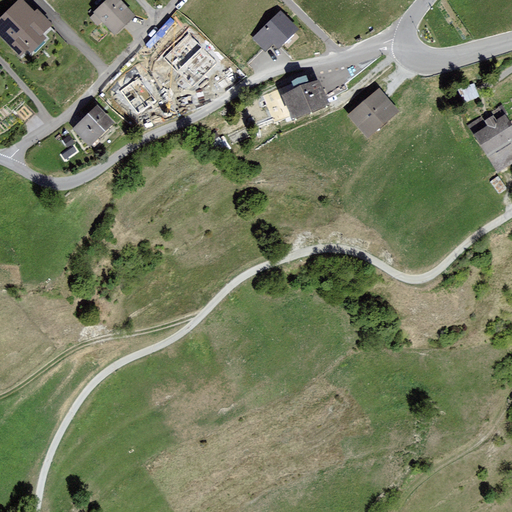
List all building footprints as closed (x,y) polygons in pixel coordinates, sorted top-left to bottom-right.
[(21,0),(19,0),(0,19),(0,37),(21,59),(28,52),(31,56),(49,39),(44,34),(53,25),(38,10),(35,13),(21,0)] [(136,17),(120,0),(108,0),(89,18),(97,26),(102,21),(116,36),(136,17)] [(282,12),(253,39),(266,53),(274,44),(279,50),(300,31),(282,12)] [(186,29),(156,59),(188,101),(226,67),(186,29)] [(138,62),(107,93),(134,120),(165,101),(138,62)] [(321,81),(284,97),(294,122),(332,106),(321,81)] [(468,99),(479,95),(475,83),(464,87),(468,99)] [(381,90),(349,116),(369,140),(401,114),(381,90)] [(99,106),(75,129),(92,147),(116,124),(99,106)] [(476,136),(499,173),(511,165),(511,124),(507,117),(499,122),(496,117),(486,123),(489,128),(476,136)]
